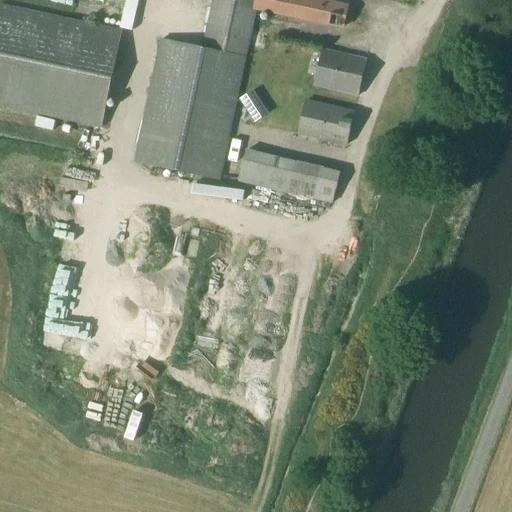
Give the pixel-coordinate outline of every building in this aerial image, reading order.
[(347,6),(317,0),(212,0),(202,50),(161,41),(135,163),(219,181),(245,58),(255,10),(343,29),(347,6)] [(0,106),(101,129),(122,32),(0,6),(0,106)] [(365,61),(323,51),(314,87),(357,97),(365,61)] [(354,114),(306,102),(298,135),(346,146),(354,114)] [(339,173),(324,170),(317,201),(332,204),(337,183),(339,173)]
